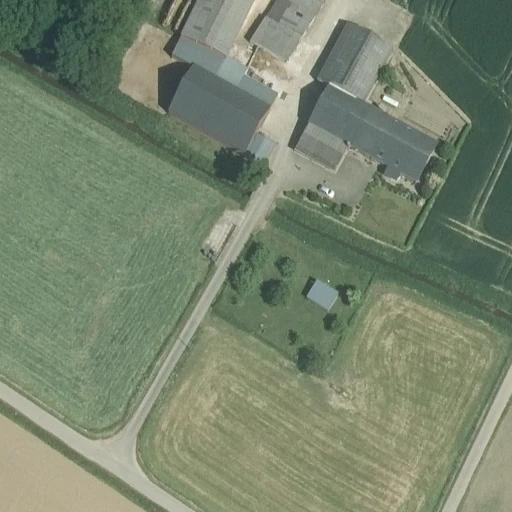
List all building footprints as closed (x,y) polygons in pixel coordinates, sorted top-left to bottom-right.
[(200,0),(180,42),(225,63),(226,62),(255,0),(200,0)] [(325,0),(278,0),(265,22),(278,29),(291,8),(315,20),(327,1),(325,0)] [(278,29),(265,22),(250,45),(286,65),(315,20),(291,8),(278,29)] [(379,60),(340,40),(326,69),(325,69),(317,85),(327,91),(358,106),(379,60)] [(247,73),(226,62),(225,63),(180,42),(171,60),(192,72),(193,71),(269,113),(277,100),(243,80),(247,73)] [(269,113),(193,71),(192,72),(168,116),(244,159),(255,138),(269,113)] [(358,106),(327,91),(308,128),(349,149),(350,150),(369,113),(359,107),(358,106)] [(390,124),(369,113),(350,150),(349,149),(346,154),(348,154),(349,151),(369,162),(370,161),(390,124)] [(436,149),(390,124),(370,161),(369,162),(415,187),(436,149)] [(349,149),(308,128),(294,154),(335,175),(346,154),(349,149)] [(274,149),(255,138),(244,159),(263,170),(274,149)] [(345,306),(316,288),(306,304),(335,321),(345,306)]
